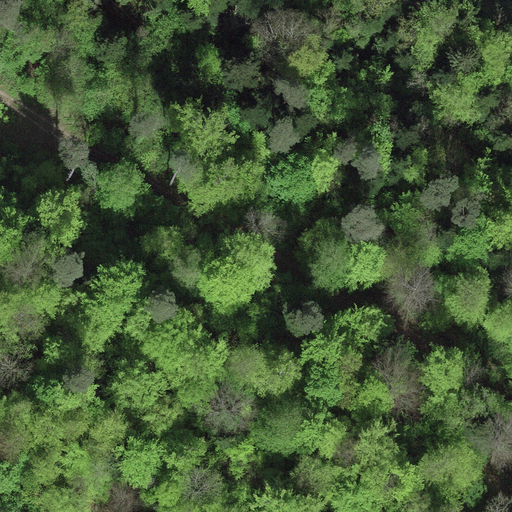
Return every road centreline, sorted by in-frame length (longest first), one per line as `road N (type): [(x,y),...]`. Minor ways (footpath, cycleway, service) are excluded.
road 1 (track): [(511,399),(0,94)]
road 2 (track): [(0,131),(119,127),(511,164)]
